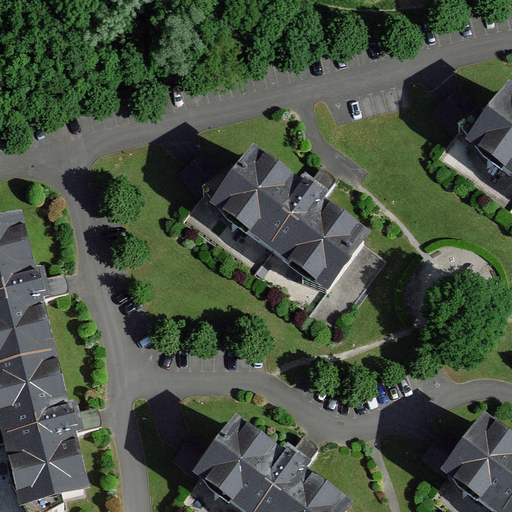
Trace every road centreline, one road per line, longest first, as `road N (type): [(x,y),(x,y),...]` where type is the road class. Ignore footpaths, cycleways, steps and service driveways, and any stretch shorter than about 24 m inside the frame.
road 1 (residential): [(511,42),(62,154)]
road 2 (residential): [(144,388),(265,385),(350,433),(415,414)]
road 3 (residential): [(123,386),(122,349),(94,284),(62,154)]
road 4 (residential): [(139,511),(123,386)]
